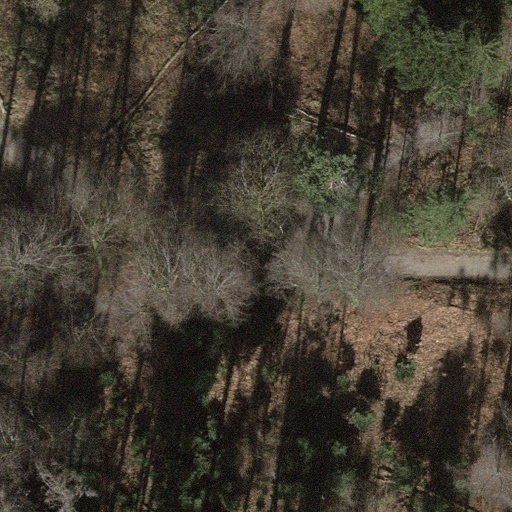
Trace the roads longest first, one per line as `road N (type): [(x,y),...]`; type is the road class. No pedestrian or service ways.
road 1 (track): [(0,355),(327,209),(436,133),(511,51)]
road 2 (track): [(0,130),(107,202),(198,235),(248,247),(511,261)]
